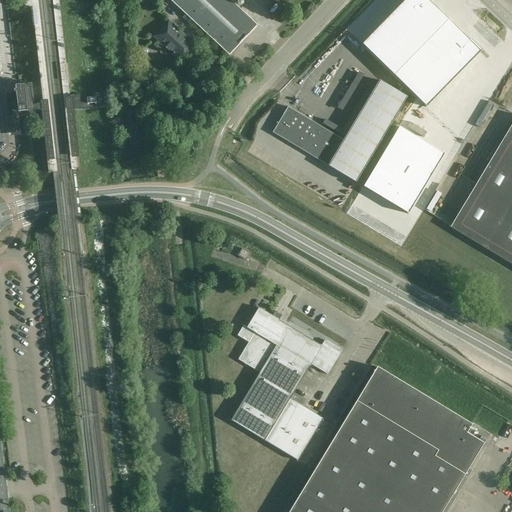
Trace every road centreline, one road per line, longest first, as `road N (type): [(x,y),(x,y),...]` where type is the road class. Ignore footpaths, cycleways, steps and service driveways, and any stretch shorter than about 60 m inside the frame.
road 1 (tertiary): [(511,362),(324,255),(204,198),(37,204)]
road 2 (track): [(178,195),(206,511)]
road 3 (residential): [(225,125),(338,0)]
